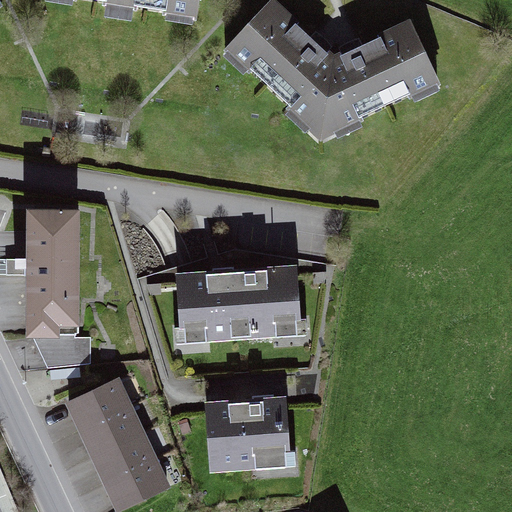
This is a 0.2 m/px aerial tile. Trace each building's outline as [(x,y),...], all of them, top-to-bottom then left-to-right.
[(48,0),(47,9),(191,33),(196,0),(48,0)] [(330,151),(338,68),(274,12),(226,60),(330,151)] [(411,30),(338,68),(330,151),(443,95),(411,30)] [(31,222),(31,340),(81,340),(81,222),(31,222)] [(181,353),(296,351),(294,278),(179,280),(181,353)] [(66,411),(112,511),(125,511),(169,492),(120,386),(66,411)] [(204,480),(291,476),(288,413),(201,417),(204,480)]
